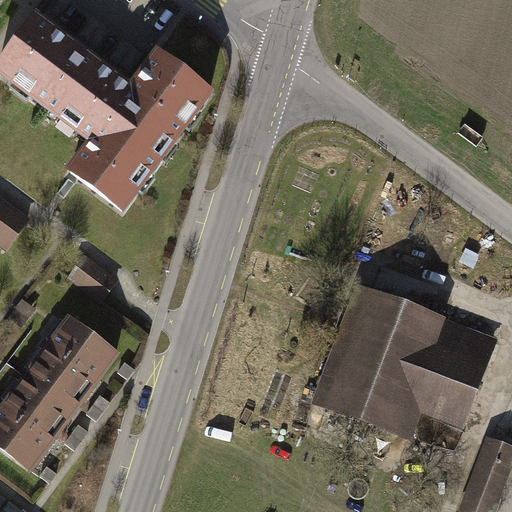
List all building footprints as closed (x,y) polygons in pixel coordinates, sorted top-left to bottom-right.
[(0,59),(0,78),(86,141),(133,77),(44,12),(38,8),(0,59)] [(158,43),(133,77),(86,141),(65,170),(126,214),(219,88),(158,43)] [(29,220),(0,199),(0,245),(8,250),(29,220)] [(116,284),(83,260),(67,282),(101,306),(116,284)] [(491,343),(354,289),(306,410),(325,417),(402,447),(413,420),(454,436),(491,343)] [(23,301),(9,319),(24,330),(37,311),(23,301)] [(116,351),(69,316),(0,409),(0,448),(29,469),(116,351)] [(137,370),(125,362),(117,373),(128,382),(137,370)] [(112,404),(101,396),(87,415),(98,423),(112,404)] [(90,432),(78,424),(64,444),(75,452),(90,432)] [(491,511),(511,459),(511,453),(484,442),(456,511),(491,511)] [(58,474),(47,466),(37,479),(45,485),(48,487),(58,474)]
